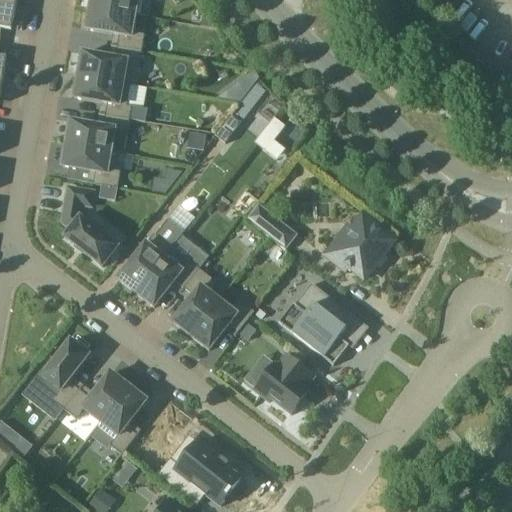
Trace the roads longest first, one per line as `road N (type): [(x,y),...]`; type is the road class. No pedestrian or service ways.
road 1 (residential): [(339,504),(11,247)]
road 2 (tertiary): [(508,210),(462,189),(261,0)]
road 3 (residential): [(11,247),(56,0)]
road 4 (residential): [(339,504),(459,349)]
